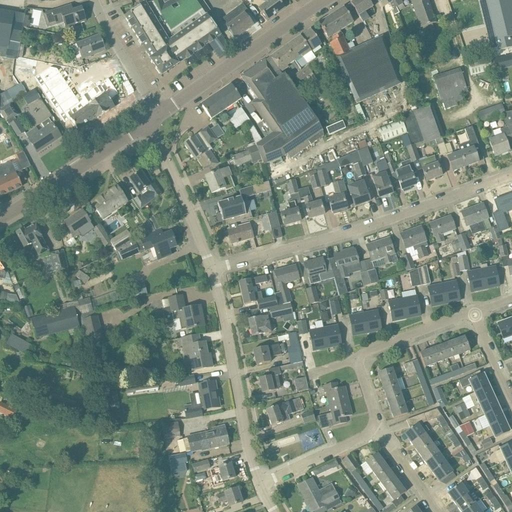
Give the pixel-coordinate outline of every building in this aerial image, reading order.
[(278,0),(263,0),(266,3),(258,9),(267,21),(284,8),(278,0)] [(373,7),(368,0),(355,0),(350,4),(356,12),(358,16),(362,23),(369,18),(365,12),(373,7)] [(398,6),(394,0),(393,0),(376,0),(379,3),(383,0),(385,0),(388,4),(389,4),(393,10),(392,11),(395,15),(399,13),(396,8),(398,6)] [(411,0),(421,28),(423,35),(434,31),(432,24),(436,23),(428,1),(429,0),(411,0)] [(511,0),(482,0),(495,52),(511,47),(511,0)] [(248,12),(242,4),(221,20),(235,39),(253,25),(245,15),(248,12)] [(72,11),(70,5),(65,7),(62,8),(51,11),(45,13),(47,20),(53,17),(54,19),(62,17),(66,30),(74,27),(74,25),(85,22),(81,8),(72,11)] [(162,33),(145,5),(125,17),(128,23),(127,24),(131,29),(132,29),(139,40),(138,40),(141,46),(142,45),(145,50),(151,59),(150,60),(159,74),(161,77),(186,59),(186,60),(192,56),(192,55),(197,51),(198,52),(203,48),(203,47),(208,44),(209,45),(215,41),(214,40),(220,36),(206,16),(171,40),(172,41),(169,43),(166,38),(162,33)] [(357,104),(385,91),(380,81),(382,80),(366,44),(349,52),(341,34),(340,31),(353,23),(343,8),(318,24),(325,34),(329,32),(330,34),(331,37),(327,39),(357,104)] [(0,57),(5,58),(16,60),(17,58),(17,57),(22,28),(24,16),(25,15),(23,14),(14,13),(0,10),(0,57)] [(307,66),(302,58),(321,45),(316,37),(310,29),(285,47),(294,61),(301,71),(307,66)] [(105,50),(99,35),(90,39),(76,44),(82,59),(96,54),(105,50)] [(401,84),(382,37),(366,44),(382,80),(380,81),(385,91),(401,84)] [(294,61),(285,47),(269,58),(280,73),(288,68),(287,66),(294,61)] [(511,66),(511,60),(511,55),(492,59),(495,71),(511,66)] [(54,65),(71,68),(73,61),(55,57),(54,65)] [(489,58),(468,64),(471,75),(492,69),(489,58)] [(265,61),(242,77),(257,100),(252,104),(272,133),(262,141),(256,145),(257,148),(262,160),(263,164),(283,156),(287,153),(291,159),(324,136),(322,130),(319,125),(319,124),(284,74),(282,75),(280,73),(270,59),(265,62),(265,61)] [(306,77),(308,80),(316,91),(322,87),(312,73),(307,66),(301,71),(306,77)] [(49,68),(34,78),(64,123),(70,119),(78,130),(97,117),(98,118),(109,111),(114,107),(110,100),(118,94),(108,79),(93,88),(82,96),(83,96),(77,100),(57,69),(49,68)] [(460,69),(433,78),(440,101),(455,96),(456,102),(463,100),(461,94),(467,92),(460,69)] [(305,82),(308,80),(306,77),(301,71),(295,75),(299,82),(303,79),(305,82)] [(216,95),(201,105),(211,120),(226,110),(232,105),(235,103),(241,100),(231,85),(216,95)] [(34,89),(22,96),(27,106),(40,98),(39,97),(34,89)] [(14,117),(18,115),(10,104),(1,109),(0,109),(0,111),(9,126),(10,125),(17,137),(25,133),(17,119),(16,120),(14,117)] [(504,115),(504,116),(506,115),(505,113),(504,113),(501,104),(478,113),(482,123),(504,115)] [(412,146),(423,142),(424,142),(413,112),(401,116),(412,146)] [(48,119),(41,124),(44,129),(28,139),(37,153),(51,144),(50,142),(59,136),(60,138),(60,137),(59,136),(63,134),(58,127),(55,129),(48,119)] [(378,129),(383,141),(406,132),(402,120),(378,129)] [(329,134),(348,129),(345,121),(327,126),(329,134)] [(217,125),(209,130),(215,140),(224,135),(217,125)] [(207,128),(200,133),(208,145),(215,140),(209,130),(207,128)] [(492,132),(491,128),(485,130),(489,142),(491,147),(495,157),(495,156),(508,151),(508,152),(509,152),(506,144),(511,142),(511,139),(510,135),(508,129),(501,132),(500,129),(492,132)] [(458,146),(460,153),(465,167),(477,162),(476,159),(482,156),(473,130),(465,133),(469,142),(458,146)] [(194,137),(183,144),(195,161),(196,160),(203,170),(218,164),(209,151),(211,149),(208,145),(200,133),(194,137)] [(407,134),(400,137),(404,148),(411,146),(407,134)] [(448,153),(442,138),(435,140),(441,156),(448,153)] [(423,142),(412,146),(407,148),(412,162),(420,159),(416,148),(417,147),(417,148),(424,146),(423,142)] [(234,158),(233,158),(236,167),(251,161),(252,164),(262,160),(257,148),(246,153),(234,158)] [(368,148),(358,152),(361,163),(362,163),(363,167),(373,163),(368,148)] [(358,152),(338,160),(340,168),(352,164),(356,175),(353,176),(356,185),(362,183),(360,178),(366,176),(363,167),(362,163),(361,163),(358,152)] [(465,167),(460,153),(447,157),(452,172),(453,172),(453,171),(465,167)] [(434,156),(419,161),(422,169),(423,172),(427,181),(441,176),(437,164),(434,156)] [(396,172),(398,179),(398,181),(402,190),(403,190),(403,192),(410,190),(409,187),(415,185),(416,185),(412,174),(416,173),(412,162),(411,160),(401,164),(403,170),(396,172)] [(28,161),(22,164),(24,169),(30,167),(28,161)] [(390,175),(385,161),(378,163),(382,174),(372,178),(379,198),(392,194),(391,189),(395,187),(390,175)] [(10,162),(0,166),(0,197),(21,187),(21,186),(10,162)] [(390,175),(396,172),(393,163),(387,165),(390,175)] [(323,166),(316,169),(317,172),(321,188),(330,185),(326,170),(325,170),(323,166)] [(215,174),(205,177),(211,194),(221,190),(224,189),(225,191),(234,187),(229,176),(230,176),(227,169),(219,172),(215,174)] [(150,185),(140,171),(129,179),(140,196),(134,200),(140,209),(155,199),(154,198),(160,194),(153,184),(150,185)] [(321,188),(317,172),(316,173),(316,171),(308,173),(310,178),(309,178),(312,190),(321,188)] [(295,179),(294,180),(298,193),(300,199),(303,198),(306,207),(305,207),(309,219),(324,215),(321,203),(313,205),(308,187),(298,190),(295,179)] [(289,196),(298,193),(294,180),(285,182),(289,196)] [(332,213),(333,212),(333,214),(341,212),(340,211),(347,209),(343,196),(347,195),(343,181),(332,184),(336,198),(328,200),(332,213)] [(252,187),(255,196),(270,191),(268,182),(252,187)] [(364,191),(362,183),(356,185),(348,187),(355,207),(370,201),(366,190),(364,191)] [(126,201),(117,187),(92,204),(101,218),(126,201)] [(511,196),(511,194),(493,201),(498,212),(492,214),(499,233),(509,229),(503,214),(511,210),(511,196)] [(223,221),(225,221),(226,226),(252,218),(247,202),(242,203),(240,197),(217,203),(223,221)] [(300,221),(295,202),(288,204),(290,211),(281,214),(284,226),(300,221)] [(488,218),(483,205),(461,213),(466,226),(468,226),(472,236),(480,233),(480,234),(486,232),(482,221),(488,218)] [(87,219),(82,211),(64,223),(69,231),(74,238),(84,231),(82,228),(90,222),(87,219)] [(279,227),(275,213),(267,215),(271,230),(279,227)] [(158,214),(149,219),(155,231),(164,226),(158,214)] [(455,229),(450,217),(429,224),(434,237),(437,244),(444,242),(441,234),(455,229)] [(314,229),(311,220),(306,222),(309,233),(324,229),(323,226),(314,229)] [(141,228),(146,236),(155,232),(149,223),(141,228)] [(253,238),(249,224),(227,231),(231,244),(237,242),(237,243),(238,243),(238,242),(253,238)] [(39,234),(35,225),(24,231),(23,229),(16,233),(24,248),(31,244),(35,242),(36,244),(33,246),(39,256),(48,251),(41,238),(42,238),(39,234)] [(106,235),(99,225),(92,229),(104,247),(110,243),(105,236),(106,235)] [(407,255),(409,254),(411,258),(418,255),(420,259),(422,258),(425,266),(432,263),(430,259),(429,259),(425,248),(427,247),(426,241),(421,227),(400,235),(407,255)] [(497,240),(500,239),(496,227),(489,230),(493,241),(497,240)] [(146,236),(140,239),(128,245),(118,250),(121,258),(122,261),(145,251),(153,248),(158,260),(161,259),(171,255),(169,250),(176,247),(173,241),(174,241),(171,232),(163,236),(161,230),(155,233),(155,232),(146,236)] [(470,249),(464,234),(456,237),(459,243),(455,245),(457,251),(461,249),(462,252),(470,249)] [(389,239),(366,246),(371,261),(383,257),(386,265),(392,263),(393,264),(398,262),(395,253),(394,254),(389,239)] [(500,239),(497,240),(503,268),(508,266),(510,275),(511,274),(511,260),(508,261),(507,256),(508,256),(505,245),(503,246),(501,239),(500,239)] [(329,259),(339,296),(347,293),(343,279),(349,277),(348,274),(360,270),(358,264),(357,260),(358,260),(358,257),(357,258),(355,250),(353,250),(353,248),(344,250),(345,253),(334,256),(334,258),(329,259)] [(68,272),(63,251),(50,254),(55,275),(68,272)] [(411,258),(409,254),(407,255),(401,257),(406,272),(415,269),(411,258)] [(457,258),(460,272),(469,270),(466,257),(457,258)] [(460,272),(457,258),(458,263),(458,265),(451,266),(454,277),(461,276),(460,272)] [(326,272),(322,259),(304,264),(307,277),(308,277),(310,285),(321,282),(318,274),(326,272)] [(0,278),(4,279),(3,281),(10,282),(10,281),(7,273),(6,272),(5,272),(0,263),(0,278)] [(486,265),(480,266),(485,289),(499,286),(495,268),(487,269),(486,265)] [(275,297),(277,305),(287,303),(284,292),(287,291),(285,283),(299,279),(295,266),(294,266),(295,266),(275,272),(274,272),(280,293),(275,294),(276,297),(275,297)] [(430,284),(426,266),(418,269),(409,273),(412,288),(430,284)] [(485,289),(480,266),(481,271),(467,274),(471,292),(485,289)] [(371,285),(378,283),(374,271),(367,272),(368,274),(371,285)] [(364,287),(371,285),(368,274),(367,272),(360,274),(364,287)] [(405,273),(398,275),(401,287),(409,285),(405,273)] [(254,279),(256,285),(267,283),(266,276),(254,279)] [(277,307),(277,305),(275,297),(262,300),(261,292),(253,294),(250,280),(239,282),(244,305),(257,302),(259,311),(277,307)] [(456,282),(442,285),(446,304),(460,301),(456,282)] [(432,307),(446,304),(442,285),(428,288),(432,307)] [(319,303),(315,288),(306,290),(307,296),(310,305),(319,303)] [(389,300),(387,290),(380,291),(382,301),(389,300)] [(78,307),(80,315),(89,313),(85,300),(84,300),(83,295),(76,297),(77,302),(76,302),(78,307)] [(185,310),(182,296),(168,299),(173,321),(178,320),(180,331),(204,326),(201,312),(198,313),(197,308),(200,307),(200,306),(185,310)] [(338,302),(337,297),(329,300),(330,303),(329,303),(332,316),(341,315),(338,301),(338,302)] [(416,297),(402,300),(406,319),(420,316),(417,303),(416,297)] [(392,321),(406,319),(402,300),(388,303),(392,321)] [(66,310),(78,307),(76,302),(65,305),(66,310)] [(277,307),(259,311),(269,309),(271,320),(282,317),(283,322),(293,320),(289,304),(277,307)] [(30,306),(24,307),(28,318),(33,316),(30,306)] [(78,307),(66,310),(31,319),(35,339),(79,328),(76,316),(80,315),(78,307)] [(89,313),(80,315),(87,346),(104,342),(97,316),(96,316),(95,311),(89,313)] [(329,322),(327,312),(320,314),(322,323),(329,322)] [(377,312),(363,314),(367,333),(381,331),(377,312)] [(353,336),(367,333),(363,314),(349,317),(353,336)] [(271,332),(267,315),(248,320),(252,337),(271,332)] [(307,334),(304,321),(296,323),(299,336),(307,334)] [(313,351),(327,348),(323,329),(321,321),(316,322),(318,330),(309,332),(313,351)] [(511,336),(511,328),(509,321),(497,325),(503,340),(511,336)] [(323,329),(327,348),(341,345),(337,326),(323,329)] [(268,370),(302,363),(295,334),(288,335),(289,340),(291,348),(287,349),(291,365),(268,370)] [(200,343),(198,335),(182,339),(184,347),(188,346),(192,371),(212,367),(210,358),(207,358),(204,342),(200,343)] [(30,347),(11,336),(6,344),(25,355),(30,347)] [(453,341),(458,355),(470,351),(464,337),(464,338),(453,341)] [(458,355),(453,341),(442,346),(447,360),(458,355)] [(279,345),(279,344),(253,350),(256,366),(270,362),(269,358),(281,355),(281,353),(279,345)] [(447,360),(442,346),(431,350),(436,364),(447,360)] [(425,368),(436,364),(431,350),(420,354),(419,354),(425,368)] [(417,360),(403,365),(407,376),(416,373),(421,372),(417,360)] [(268,370),(269,377),(259,379),(262,393),(278,390),(276,383),(279,382),(277,376),(281,375),(280,372),(303,367),(302,363),(268,370)] [(463,368),(465,373),(476,369),(474,364),(463,368)] [(396,380),(394,374),(392,368),(378,373),(378,374),(382,385),(396,380)] [(452,372),(454,378),(465,373),(463,368),(452,372)] [(420,384),(425,383),(421,372),(416,373),(420,384)] [(454,378),(452,372),(441,376),(443,382),(454,378)] [(474,393),(488,387),(483,375),(474,379),(472,375),(458,381),(462,389),(471,385),(474,393)] [(195,385),(194,376),(178,379),(178,380),(174,381),(175,387),(179,386),(179,388),(195,385)] [(443,382),(441,376),(429,381),(431,386),(443,382)] [(307,390),(305,378),(294,380),(296,392),(307,390)] [(396,380),(382,385),(385,396),(400,391),(405,389),(401,378),(396,380)] [(220,407),(215,382),(198,385),(203,411),(220,407)] [(329,406),(347,401),(344,388),(345,388),(345,387),(336,389),(334,384),(337,383),(323,386),(324,392),(325,392),(329,406)] [(424,396),(429,394),(425,383),(420,384),(424,396)] [(158,385),(126,390),(126,394),(135,393),(149,390),(149,392),(154,391),(154,390),(155,389),(156,391),(158,391),(158,389),(158,385)] [(445,399),(440,387),(432,390),(437,403),(441,408),(448,405),(445,399)] [(493,398),(488,387),(474,393),(475,393),(462,399),(464,403),(467,410),(474,407),(479,405),(493,398)] [(400,391),(385,396),(389,407),(403,403),(402,397),(405,396),(404,390),(400,391)] [(119,407),(116,392),(107,393),(108,394),(104,395),(106,409),(119,407)] [(48,399),(32,394),(28,404),(45,410),(48,399)] [(429,394),(424,396),(428,407),(434,405),(429,394)] [(467,410),(470,416),(476,413),(478,418),(485,415),(498,409),(493,398),(479,405),(474,407),(467,410)] [(303,410),(299,399),(266,410),(271,427),(290,420),(288,415),(303,410)] [(347,401),(329,406),(331,413),(315,417),(316,422),(319,421),(321,429),(347,423),(346,422),(344,423),(343,418),(352,416),(352,415),(351,415),(347,401)] [(0,402),(0,413),(13,420),(18,411),(6,405),(0,402)] [(403,403),(389,407),(393,418),(393,419),(407,414),(403,403)] [(462,412),(467,410),(464,403),(455,408),(458,414),(462,412)] [(201,408),(184,411),(185,419),(202,416),(201,408)] [(503,421),(498,409),(485,415),(490,427),(503,421)] [(444,420),(438,410),(424,415),(427,422),(436,419),(439,423),(444,420)] [(314,418),(312,412),(301,416),(303,424),(315,421),(314,418)] [(448,419),(453,427),(457,424),(452,416),(448,419)] [(444,420),(439,423),(443,429),(447,425),(444,420)] [(503,421),(490,427),(495,438),(509,432),(503,421)] [(180,437),(178,423),(162,425),(164,439),(180,437)] [(404,434),(411,444),(429,431),(425,426),(421,429),(418,424),(404,434)] [(214,432),(206,433),(207,439),(209,449),(218,447),(228,444),(224,426),(214,428),(213,429),(214,432)] [(459,427),(455,429),(462,440),(466,437),(469,436),(465,430),(462,432),(459,427)] [(452,444),(457,440),(451,430),(445,434),(452,444)] [(188,438),(183,440),(186,453),(191,451),(191,452),(202,450),(209,449),(207,439),(206,433),(188,438)] [(425,434),(411,444),(418,453),(432,443),(425,434)] [(466,437),(462,440),(471,454),(476,452),(466,437)] [(492,445),(489,439),(481,443),(483,449),(492,445)] [(460,445),(457,440),(452,444),(455,449),(460,445)] [(439,453),(432,443),(418,453),(425,463),(439,453)] [(511,443),(500,449),(506,461),(511,457),(511,443)] [(466,455),(463,450),(461,452),(458,454),(465,464),(470,461),(467,455),(466,455)] [(483,471),(493,466),(490,461),(485,451),(474,456),(479,466),(483,471)] [(432,473),(446,463),(439,453),(425,463),(432,473)] [(187,463),(186,454),(169,457),(170,466),(187,463)] [(372,472),(384,464),(377,454),(360,466),(367,476),(372,472)] [(342,461),(358,483),(362,480),(355,470),(359,467),(350,455),(342,461)] [(210,469),(208,461),(191,465),(194,473),(210,469)] [(336,461),(312,472),(314,477),(332,469),(338,466),(336,461)] [(446,463),(432,473),(439,482),(442,480),(445,485),(456,477),(446,463)] [(234,478),(230,464),(219,467),(219,468),(211,470),(212,477),(221,474),(223,481),(234,478)] [(372,472),(379,482),(391,473),(384,464),(372,472)] [(493,466),(483,471),(487,478),(489,482),(494,480),(491,476),(499,472),(496,465),(493,467),(493,466)] [(391,473),(379,482),(386,491),(398,483),(391,473)] [(476,481),(479,485),(484,482),(481,477),(476,481)] [(322,498),(312,479),(297,487),(306,503),(305,504),(309,511),(313,511),(326,505),(328,510),(341,504),(334,491),(322,498)] [(362,480),(358,483),(365,493),(369,489),(362,480)] [(488,488),(484,482),(479,485),(483,491),(488,488)] [(398,483),(386,491),(393,501),(405,492),(398,483)] [(447,494),(454,503),(468,494),(461,484),(447,494)] [(242,503),(237,489),(225,493),(217,496),(219,503),(227,500),(229,507),(242,503)] [(348,498),(351,500),(356,491),(353,489),(348,498)] [(365,493),(372,502),(376,499),(369,489),(365,493)] [(505,497),(501,490),(497,493),(506,507),(511,504),(506,496),(505,497)] [(462,511),(475,503),(468,494),(454,503),(460,511),(462,511)] [(489,501),(492,506),(497,502),(494,497),(489,501)] [(378,511),(383,509),(376,499),(372,502),(378,511)] [(501,507),(497,502),(492,506),(496,511),(501,507)] [(481,511),(475,503),(462,511),(481,511)]
